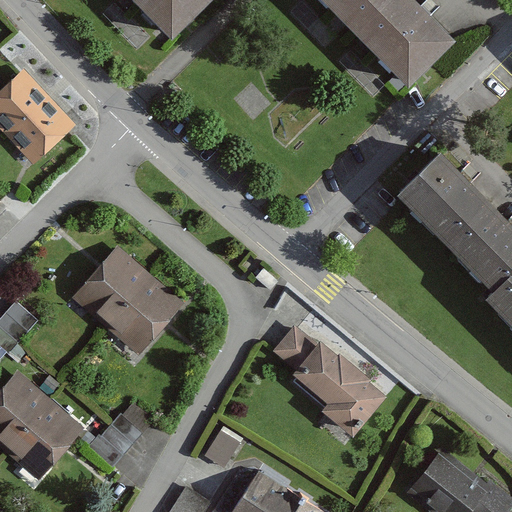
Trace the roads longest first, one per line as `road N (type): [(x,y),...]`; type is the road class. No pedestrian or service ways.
road 1 (residential): [(139,511),(249,306),(91,167)]
road 2 (residential): [(511,30),(294,258)]
road 3 (residential): [(294,258),(511,435)]
road 4 (residential): [(140,118),(294,258)]
road 5 (residential): [(26,0),(140,118)]
road 6 (residential): [(91,167),(0,258)]
